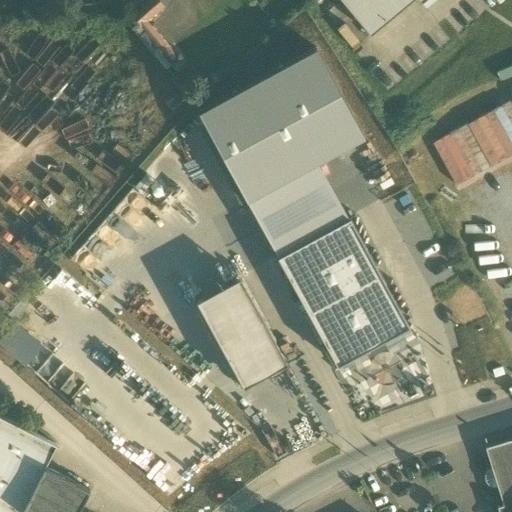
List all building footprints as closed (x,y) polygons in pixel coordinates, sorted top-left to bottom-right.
[(148,21),(164,7),(158,0),(151,0),(132,17),(172,64),(179,58),(148,21)] [(341,0),(370,35),(412,0),(341,0)] [(198,111),(247,200),(318,161),(364,136),(316,47),(198,111)] [(511,65),(496,72),(500,81),(511,76),(511,65)] [(490,110),(429,139),(450,182),(491,162),(475,130),(495,120),(490,110)] [(247,200),(278,256),(348,217),(318,161),(247,200)] [(349,217),(348,217),(278,256),(277,256),(337,365),(409,326),(349,217)] [(196,301),(243,386),(286,362),(240,277),(196,301)] [(43,345),(17,321),(0,339),(0,343),(24,366),(43,345)] [(0,511),(24,511),(21,510),(44,466),(55,443),(0,414),(0,511)] [(497,507),(498,511),(511,511),(511,439),(485,448),(503,506),(497,507)] [(24,511),(76,511),(89,488),(44,466),(21,510),(24,511)]
